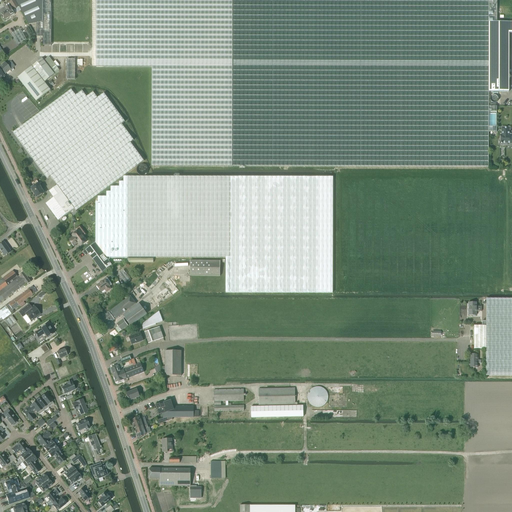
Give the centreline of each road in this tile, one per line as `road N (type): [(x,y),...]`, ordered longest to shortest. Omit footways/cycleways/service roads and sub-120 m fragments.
road 1 (tertiary): [(0,150),(87,336),(146,511)]
road 2 (track): [(202,463),(245,452),(511,451)]
